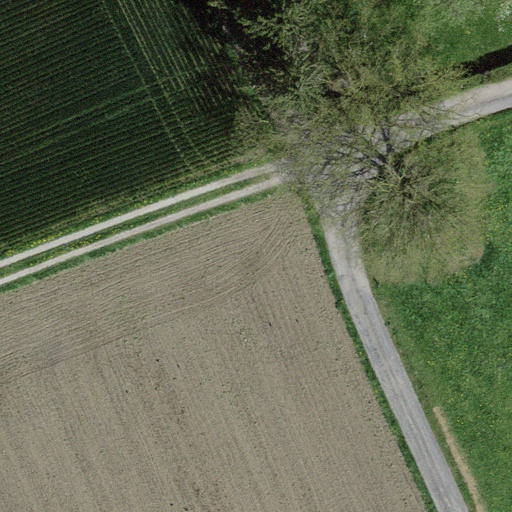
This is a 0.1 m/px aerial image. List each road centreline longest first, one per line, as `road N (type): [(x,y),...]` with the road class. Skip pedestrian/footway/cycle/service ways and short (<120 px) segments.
road 1 (unclassified): [(455,511),(309,167)]
road 2 (track): [(309,167),(0,283)]
road 3 (track): [(511,110),(309,167)]
road 4 (track): [(235,0),(309,167)]
